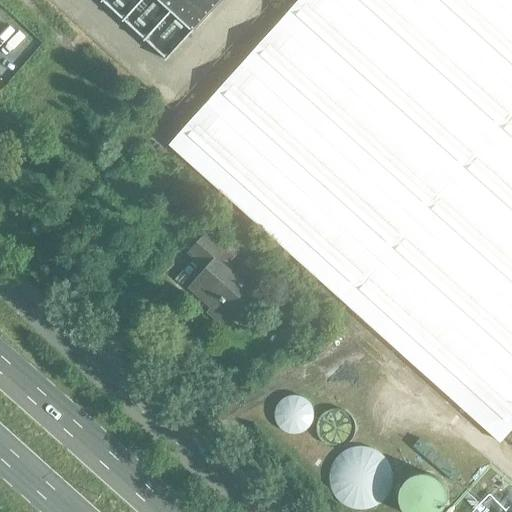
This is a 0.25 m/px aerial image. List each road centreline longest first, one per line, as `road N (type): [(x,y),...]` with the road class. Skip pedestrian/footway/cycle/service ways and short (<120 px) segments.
road 1 (unclassified): [(253,511),(0,285)]
road 2 (trunk): [(162,511),(0,366)]
